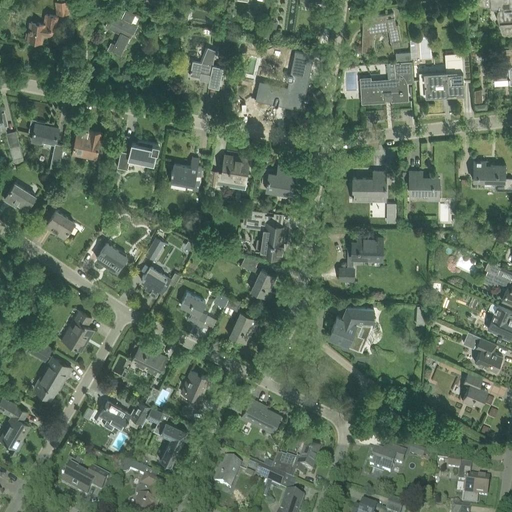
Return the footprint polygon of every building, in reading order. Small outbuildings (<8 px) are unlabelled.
[(58,13),(69,12),(68,0),(59,0),(57,0),(58,13)] [(511,0),(477,0),(478,4),(491,7),(491,9),(498,10),(497,16),(503,34),(511,34),(511,0)] [(111,13),(105,26),(121,34),(116,43),(114,42),(114,43),(111,41),(108,48),(113,50),(121,53),(123,48),(125,49),(129,40),(137,25),(131,22),(135,13),(126,9),(122,18),(111,13)] [(396,24),(394,12),(363,18),(362,52),(373,52),(374,33),(389,30),(392,47),(400,46),(399,40),(401,40),(398,24),(396,24)] [(26,32),(25,38),(28,38),(28,39),(42,42),(43,34),(54,35),(56,26),(57,15),(46,14),(44,23),(31,21),(31,22),(30,30),(29,32),(26,32)] [(83,34),(90,34),(89,17),(76,18),(77,34),(83,34)] [(276,29),(278,22),(270,20),(268,28),(276,29)] [(266,39),(268,28),(261,26),(259,38),(266,39)] [(470,39),(469,39),(470,49),(480,49),(480,48),(478,48),(476,47),(475,46),(474,45),(472,43),(472,42),(471,41),(470,39)] [(213,64),(216,50),(208,46),(202,62),(193,60),(190,75),(209,79),(208,85),(219,87),(222,73),(223,68),(223,67),(213,64)] [(511,48),(501,49),(502,63),(501,63),(493,64),(493,66),(493,71),(494,78),(507,77),(507,78),(509,78),(509,80),(510,84),(511,83),(511,48)] [(259,98),(275,102),(274,103),(274,104),(275,105),(276,105),(276,106),(277,105),(278,105),(278,104),(279,101),(285,102),(284,104),(285,105),(285,104),(300,107),(302,100),(304,100),(308,80),(308,79),(310,68),(311,68),(311,67),(313,55),(296,51),(292,66),(291,73),(290,73),(289,73),(289,74),(288,74),(287,75),(287,76),(287,77),(287,78),(287,79),(288,79),(288,80),(289,80),(287,88),(262,82),(261,89),(259,98)] [(396,62),(411,60),(411,57),(411,52),(396,53),(396,62)] [(462,73),(463,73),(462,52),(444,53),(445,69),(418,71),(419,80),(435,79),(435,73),(448,72),(448,61),(461,60),(462,73)] [(371,76),(370,76),(360,77),(362,103),(385,101),(385,93),(391,93),(391,101),(409,100),(408,82),(413,82),(412,60),(411,60),(396,62),(397,74),(390,74),(390,78),(371,80),(371,76)] [(435,79),(419,80),(420,97),(443,95),(444,95),(443,95),(443,93),(447,93),(452,93),(463,92),(462,85),(464,85),(463,73),(462,73),(461,60),(448,61),(448,72),(435,73),(435,79)] [(32,118),(30,130),(33,131),(31,141),(42,143),(42,142),(48,143),(49,138),(56,140),(57,137),(59,127),(44,124),(45,121),(32,118)] [(102,132),(78,127),(73,151),(97,156),(102,132)] [(9,131),(10,145),(18,144),(17,131),(9,131)] [(121,150),(118,167),(128,169),(128,168),(130,156),(132,156),(150,160),(154,161),(156,151),(158,152),(159,144),(138,139),(138,140),(138,143),(132,142),(130,152),(122,150),(121,150)] [(60,162),(63,144),(55,143),(52,160),(60,162)] [(20,145),(10,148),(13,159),(23,157),(20,145)] [(211,170),(209,182),(217,184),(218,180),(227,182),(245,185),(246,181),(245,180),(247,169),(248,159),(225,155),(224,165),(223,172),(220,171),(219,171),(211,170)] [(174,163),(171,180),(187,184),(186,188),(197,190),(202,166),(198,166),(200,157),(192,156),(190,166),(174,163)] [(474,170),(473,180),(485,180),(485,186),(494,187),(494,190),(511,190),(511,177),(505,177),(505,164),(486,163),(486,160),(474,160),(474,170)] [(296,166),(279,164),(278,173),(276,172),(273,169),(265,168),(263,181),(268,181),(267,189),(291,193),(294,177),(300,178),(302,165),(296,166)] [(386,200),(386,199),(386,171),(374,170),(374,177),(353,177),(353,200),(386,200)] [(439,198),(439,186),(439,176),(422,176),(422,171),(410,171),(410,192),(428,192),(428,198),(439,198)] [(27,209),(36,195),(15,182),(5,198),(11,202),(12,200),(27,209)] [(262,252),(280,257),(281,252),(283,253),(283,252),(282,252),(283,244),(284,244),(284,243),(282,243),(284,226),(272,225),(273,218),(265,216),(265,212),(267,212),(267,211),(245,208),(245,209),(248,209),(247,218),(248,218),(259,220),(259,223),(266,224),(266,228),(263,227),(263,228),(266,228),(264,239),(259,238),(257,249),(256,249),(255,250),(263,251),(262,251),(262,252)] [(65,237),(70,228),(75,221),(56,210),(46,225),(65,237)] [(108,234),(119,218),(114,215),(103,230),(108,234)] [(169,244),(156,236),(145,254),(154,259),(164,243),(168,245),(169,244)] [(347,246),(347,256),(354,256),(382,257),(382,247),(383,247),(383,240),(383,236),(373,236),(363,236),(362,240),(357,240),(353,240),(353,246),(347,246)] [(107,242),(102,249),(97,257),(117,271),(127,255),(107,242)] [(254,270),(259,259),(245,256),(241,264),(254,270)] [(511,271),(488,261),(485,268),(488,270),(484,280),(496,285),(498,281),(508,285),(501,299),(511,304),(511,271)] [(143,277),(142,280),(148,284),(145,288),(156,295),(158,291),(162,293),(169,282),(174,286),(181,275),(175,272),(171,278),(150,266),(144,276),(144,275),(143,277)] [(340,267),(340,279),(345,279),(352,280),(353,280),(354,268),(347,267),(340,267)] [(269,297),(272,289),(269,288),(276,275),(262,268),(252,289),(269,297)] [(187,319),(202,326),(207,314),(201,311),(206,301),(187,292),(181,304),(192,310),(187,319)] [(237,309),(241,301),(230,296),(226,304),(237,309)] [(491,319),(487,328),(502,334),(501,336),(510,339),(511,334),(511,310),(505,307),(498,304),(492,302),(489,310),(494,313),(491,319)] [(418,305),(417,319),(425,320),(426,306),(418,305)] [(343,318),(337,315),(329,335),(348,343),(347,345),(359,350),(364,337),(360,335),(364,326),(374,327),(375,308),(348,306),(343,318)] [(81,350),(94,329),(87,325),(92,317),(80,310),(63,339),(81,350)] [(259,319),(250,315),(241,311),(230,335),(246,342),(254,325),(256,325),(259,319)] [(217,318),(207,314),(202,326),(211,330),(217,318)] [(493,351),(497,343),(468,331),(463,342),(474,347),(475,343),(477,344),(475,348),(480,350),(475,361),(478,363),(478,364),(488,369),(489,367),(496,370),(497,368),(499,368),(501,363),(500,363),(503,355),(493,351)] [(45,361),(53,347),(35,337),(27,350),(45,361)] [(139,346),(136,344),(131,353),(135,355),(132,359),(159,373),(167,356),(160,353),(159,355),(139,345),(139,346)] [(59,387),(71,367),(53,356),(49,363),(50,363),(35,389),(51,398),(58,386),(59,387)] [(212,379),(191,370),(188,377),(189,378),(183,392),(192,396),(189,403),(199,408),(203,399),(200,398),(206,385),(208,386),(212,379)] [(482,405),(488,390),(479,386),(483,379),(468,372),(463,382),(469,385),(462,400),(472,404),(473,401),(482,405)] [(152,406),(160,389),(153,386),(145,403),(152,406)] [(13,459),(20,446),(19,445),(30,424),(23,420),(28,411),(2,396),(0,399),(0,409),(13,416),(0,438),(0,439),(18,449),(12,459),(13,459)] [(241,416),(241,417),(248,421),(250,416),(255,419),(254,421),(273,431),(281,415),(263,406),(264,404),(251,397),(245,410),(241,416)] [(152,406),(145,403),(138,400),(131,413),(117,405),(108,400),(105,404),(104,405),(105,405),(100,414),(107,418),(104,424),(112,429),(115,423),(123,428),(130,416),(143,424),(143,423),(146,417),(152,406)] [(164,411),(163,411),(152,406),(146,417),(160,423),(156,431),(170,437),(160,459),(172,465),(188,430),(166,420),(169,414),(164,411)] [(185,406),(182,413),(189,416),(192,409),(185,406)] [(273,466),(271,470),(285,476),(290,479),(292,472),(295,473),(302,475),(304,469),(312,471),(321,443),(307,438),(306,440),(302,452),(300,459),(296,458),(295,459),(286,456),(286,457),(277,454),(276,458),(273,465),(273,466)] [(401,465),(402,462),(405,453),(385,446),(383,453),(375,451),(369,467),(390,474),(394,462),(401,465)] [(408,454),(422,459),(425,451),(411,446),(408,454)] [(240,465),(234,462),(225,458),(220,470),(218,469),(213,482),(230,489),(240,465)] [(459,469),(460,462),(460,461),(449,459),(448,467),(459,469)] [(125,460),(119,473),(123,474),(127,472),(130,470),(142,475),(145,469),(125,460)] [(266,482),(271,470),(261,466),(250,461),(247,467),(257,472),(255,477),(266,482)] [(265,461),(263,467),(271,470),(273,466),(273,465),(265,461)] [(89,473),(71,464),(69,467),(61,482),(86,495),(91,486),(101,491),(109,476),(92,467),(89,473)] [(463,476),(466,476),(462,503),(477,505),(478,495),(486,496),(488,479),(469,476),(470,470),(464,469),(463,476)] [(266,482),(267,482),(272,484),(280,488),(285,476),(271,470),(266,482)] [(130,509),(128,511),(151,511),(157,500),(159,501),(165,486),(156,482),(152,480),(143,476),(139,485),(141,486),(140,488),(139,488),(138,489),(137,490),(136,491),(136,493),(135,495),(135,496),(138,497),(133,508),(133,510),(130,509)] [(297,511),(303,498),(286,492),(282,505),(283,505),(280,511),(297,511)] [(388,511),(400,511),(403,504),(389,499),(385,511),(388,511)] [(374,511),(376,507),(371,506),(362,503),(359,511),(355,509),(353,511),(374,511)]
